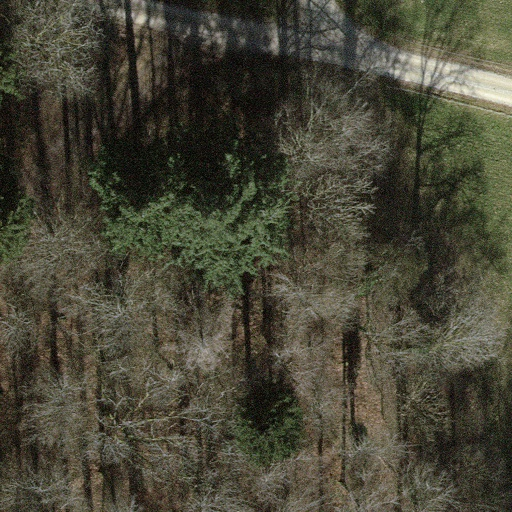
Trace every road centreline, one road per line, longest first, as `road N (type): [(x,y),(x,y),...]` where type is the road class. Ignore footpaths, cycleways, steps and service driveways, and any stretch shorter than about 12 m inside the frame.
road 1 (track): [(511,94),(124,0)]
road 2 (track): [(0,215),(206,26)]
road 3 (track): [(59,155),(40,0)]
